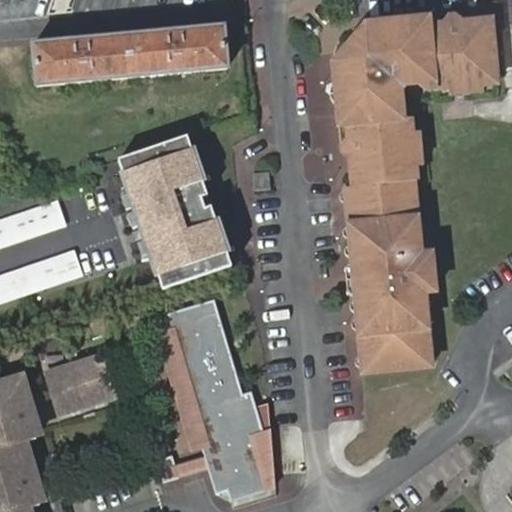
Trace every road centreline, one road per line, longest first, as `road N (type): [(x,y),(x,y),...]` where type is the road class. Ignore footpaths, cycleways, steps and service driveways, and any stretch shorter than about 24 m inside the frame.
road 1 (residential): [(279,0),(322,511)]
road 2 (residential): [(511,412),(478,418),(331,511)]
